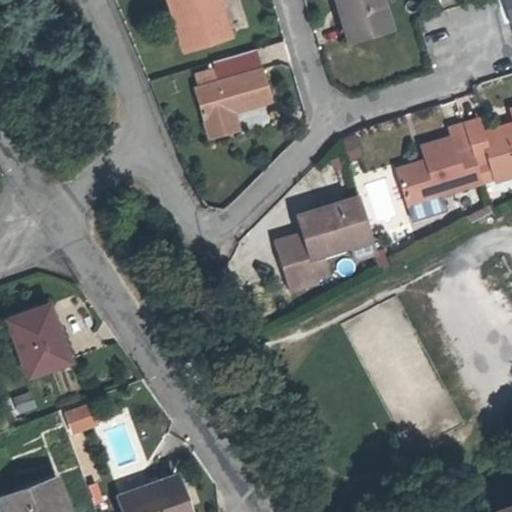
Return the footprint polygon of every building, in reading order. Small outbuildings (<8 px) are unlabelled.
[(229,35),(218,1),(213,3),(212,0),(168,0),(184,49),(229,35)] [(389,28),(380,0),(336,0),(337,1),(340,0),(344,0),(348,13),(341,15),(349,40),(389,28)] [(348,13),(344,0),(340,0),(337,1),(341,15),(348,13)] [(271,100),(256,49),(213,62),(214,67),(218,80),(198,86),(194,87),(209,138),(239,129),(234,111),(271,100)] [(218,80),(214,67),(195,73),(198,86),(218,80)] [(511,168),(511,108),(511,109),(511,113),(511,123),(481,133),(477,119),(462,123),(481,182),(494,178),(493,174),(511,168)] [(481,182),(462,123),(447,128),(450,137),(420,146),(424,160),(395,169),(407,205),(409,204),(442,194),(481,182)] [(343,138),(345,159),(360,158),(358,137),(343,138)] [(495,181),(511,175),(511,168),(493,174),(494,178),(495,181)] [(413,220),(447,209),(442,194),(409,204),(413,220)] [(373,251),(357,198),(336,204),(338,211),(325,215),(322,208),(297,216),(302,232),(273,241),(288,289),(317,280),(317,278),(310,257),(320,254),(350,245),(354,257),(373,251)] [(338,211),(336,204),(322,208),(325,215),(338,211)] [(388,265),(383,248),(373,251),(379,270),(388,265)] [(327,275),(320,254),(310,257),(317,278),(327,275)] [(55,323),(49,305),(44,307),(51,325),(55,323)] [(69,361),(55,323),(51,325),(44,307),(9,319),(29,375),(69,361)] [(33,407),(28,393),(14,398),(19,412),(33,407)] [(68,434),(96,426),(90,402),(62,409),(68,434)] [(69,511),(56,477),(0,498),(0,506),(2,511),(69,511)] [(188,511),(177,479),(160,485),(159,482),(119,496),(124,511),(188,511)]
